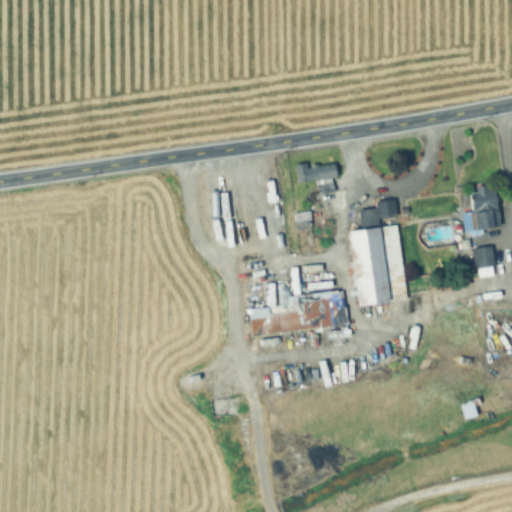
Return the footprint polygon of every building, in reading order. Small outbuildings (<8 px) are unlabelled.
[(335,180),(335,165),(295,165),(295,180),(335,180)] [(472,187),(473,215),(468,215),(468,219),(465,219),(465,230),(498,229),(496,187),(472,187)] [(309,229),(309,213),(293,213),(294,229),(309,229)] [(358,307),(347,233),(394,225),(405,300),(358,307)] [(472,250),(474,269),(493,267),(491,247),(472,250)] [(345,324),(251,336),(247,310),(267,307),(268,314),(286,311),(284,297),(336,291),(338,307),(343,306),(345,324)] [(476,415),(470,401),(459,407),(465,420),(476,415)] [(251,449),(248,431),(239,433),(243,451),(251,449)]
